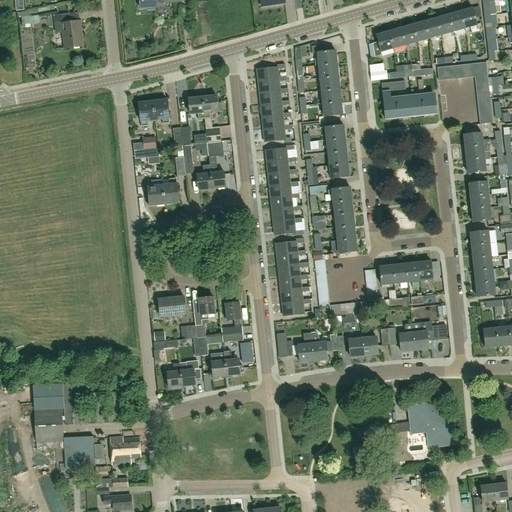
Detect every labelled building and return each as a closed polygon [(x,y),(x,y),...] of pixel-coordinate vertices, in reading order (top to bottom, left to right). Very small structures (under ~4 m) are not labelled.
[(157,3),(182,1),(181,0),(139,0),(140,9),(158,7),(157,3)] [(498,11),(510,9),(509,2),(503,3),(504,6),(497,7),(498,11)] [(484,16),(496,15),(496,14),(495,6),(483,8),(484,16)] [(465,29),(477,25),(472,8),(460,12),(465,29)] [(465,29),(460,12),(448,15),(453,32),(465,29)] [(65,49),(82,46),(80,30),(81,29),(80,21),(70,23),(69,14),(54,16),(56,33),(63,32),(65,49)] [(453,32),(448,15),(436,19),(441,36),(453,32)] [(496,15),(484,16),(485,29),(496,28),(496,27),(497,27),(496,15)] [(23,25),(39,23),(38,16),(22,18),(23,25)] [(424,22),(429,39),(441,36),(436,19),(424,22)] [(429,39),(424,22),(412,25),(417,42),(429,39)] [(417,42),(412,25),(400,29),(405,46),(417,42)] [(487,41),(497,40),(496,28),(485,29),(487,41)] [(405,46),(400,29),(388,32),(393,49),(405,46)] [(393,49),(388,32),(376,36),(380,53),(393,49)] [(497,40),(487,41),(488,53),(494,53),(494,52),(497,51),(498,50),(497,40)] [(24,45),(25,58),(33,58),(32,44),(24,45)] [(336,51),(331,51),(325,52),(325,46),(312,47),(312,53),(317,53),(319,66),(338,64),(336,51)] [(338,64),(319,66),(320,79),(339,77),(338,64)] [(277,67),(257,69),(258,80),(279,78),(278,70),(286,69),(285,65),(277,66),(277,67)] [(371,81),(387,79),(386,71),(370,72),(371,81)] [(279,78),(258,80),(259,92),(280,90),(279,82),(287,81),(287,79),(286,77),(279,78)] [(339,77),(320,79),(321,91),(340,89),(339,77)] [(395,91),(406,90),(405,81),(395,83),(395,91)] [(392,119),(388,83),(381,84),(382,92),(383,92),(384,101),(383,101),(385,120),(392,119)] [(398,118),(396,100),(390,101),(389,92),(392,91),(392,83),(388,83),(392,119),(398,118)] [(280,90),(259,92),(260,104),(281,102),(280,94),(288,93),(288,91),(288,89),(280,90)] [(340,89),(321,91),(323,104),(342,102),(340,89)] [(203,98),(205,120),(207,142),(221,141),(220,128),(213,129),(211,113),(222,112),(221,104),(217,105),(216,96),(203,98)] [(430,115),(437,114),(435,96),(428,97),(430,115)] [(299,98),(300,106),(300,107),(310,106),(309,97),(305,98),(305,97),(299,98)] [(424,116),(422,97),(415,98),(417,116),(424,116)] [(430,115),(428,97),(422,97),(424,116),(430,115)] [(205,120),(203,98),(189,99),(191,116),(198,115),(199,121),(205,120)] [(417,116),(415,98),(409,99),(411,117),(417,116)] [(405,118),(403,99),(396,100),(398,118),(405,118)] [(411,117),(409,99),(403,99),(405,118),(411,117)] [(163,125),(170,124),(167,100),(153,101),(155,120),(163,119),(163,125)] [(155,120),(153,101),(139,103),(142,127),(149,126),(148,121),(155,120)] [(281,102),(260,104),(262,116),(283,114),(282,106),(290,105),(289,103),(289,101),(281,102)] [(342,102),(323,104),(324,117),(343,115),(342,102)] [(310,106),(300,107),(301,114),(301,115),(311,114),(310,106)] [(502,110),(502,120),(511,120),(511,110),(502,110)] [(283,114),(262,116),(263,128),(284,126),(283,118),(291,117),(290,115),(290,113),(283,114)] [(284,126),(263,128),(265,143),(285,140),(284,131),(292,130),(292,127),(292,125),(284,126)] [(344,126),(333,127),(325,128),(327,141),(345,139),(344,126)] [(184,145),(192,144),(190,127),(182,128),(184,145)] [(184,146),(184,145),(182,128),(173,129),(175,147),(184,146)] [(496,145),(495,140),(490,140),(490,139),(483,140),(482,134),(464,136),(465,149),(483,147),(496,145)] [(157,149),(156,141),(155,137),(143,138),(143,143),(144,150),(157,149)] [(345,139),(327,141),(328,154),(347,152),(345,139)] [(208,157),(223,155),(221,142),(207,144),(208,157)] [(186,164),(193,164),(191,146),(184,146),(186,159),(184,159),(184,164),(186,164)] [(286,149),(265,151),(266,161),(287,159),(286,151),(294,150),(294,146),(286,147),(286,149)] [(485,159),(483,147),(465,149),(466,161),(485,159)] [(157,149),(144,150),(145,159),(159,157),(161,156),(160,148),(158,148),(157,149)] [(347,152),(328,154),(329,166),(348,164),(347,152)] [(507,169),(507,163),(503,164),(503,157),(497,158),(498,168),(498,170),(507,169)] [(186,176),(184,164),(184,159),(184,158),(175,159),(177,177),(186,176)] [(287,159),(266,161),(268,173),(289,171),(288,163),(296,162),(295,160),(295,158),(287,159)] [(485,166),(485,159),(466,161),(468,174),(486,172),(490,171),(489,166),(485,166)] [(325,172),(330,172),(331,180),(349,177),(348,164),(329,166),(329,167),(325,167),(325,172)] [(212,189),(209,165),(203,166),(204,174),(197,175),(199,191),(212,189)] [(212,189),(226,188),(224,172),(217,173),(216,171),(210,171),(210,165),(209,165),(212,189)] [(289,171),(268,173),(269,185),(290,183),(289,175),(297,174),(297,172),(296,170),(289,171)] [(177,179),(162,180),(165,204),(180,202),(178,184),(177,184),(177,179)] [(148,187),(149,200),(147,200),(148,205),(150,204),(150,206),(165,204),(162,180),(148,182),(149,187),(148,187)] [(290,183),(269,185),(270,198),(291,195),(290,188),(298,187),(298,184),(298,182),(290,183)] [(470,198),(489,195),(487,182),(469,185),(470,198)] [(326,192),(325,185),(311,187),(312,194),(326,192)] [(350,188),(334,189),(328,190),(328,196),(333,195),(334,203),(352,201),(350,188)] [(291,195),(270,198),(272,209),(292,207),(292,200),(300,199),(299,196),(299,194),(291,195)] [(489,195),(470,198),(472,210),(490,208),(489,195)] [(334,203),(335,215),(335,216),(353,214),(352,201),(334,203)] [(292,207),(272,209),(273,222),(294,219),(293,212),(301,211),(301,209),(301,206),(292,207)] [(490,208),(472,210),(473,223),(492,221),(490,208)] [(330,221),(336,221),(336,228),(354,226),(353,214),(335,216),(335,215),(330,216),(330,221)] [(323,216),(318,217),(312,217),(313,226),(313,230),(325,229),(323,216)] [(294,219),(273,222),(275,237),(295,234),(295,236),(304,235),(303,231),(295,232),(294,224),(302,223),(302,221),(302,218),(294,219)] [(354,226),(336,228),(338,241),(356,239),(354,226)] [(470,234),(472,247),(490,245),(489,232),(470,234)] [(296,242),(275,244),(276,254),(297,252),(296,244),(304,243),(304,239),(296,239),(296,242)] [(356,239),(338,241),(339,255),(357,252),(356,239)] [(505,243),(494,245),(495,252),(507,250),(505,243)] [(491,257),(490,245),(472,247),(473,260),(491,257)] [(297,252),(276,254),(278,266),(299,264),(298,256),(306,255),(306,253),(305,251),(297,252)] [(493,270),(491,257),(473,260),(475,272),(493,270)] [(426,286),(425,281),(433,280),(431,262),(418,263),(420,282),(420,286),(426,286)] [(299,264),(278,266),(279,279),(300,276),(299,268),(307,267),(309,267),(309,265),(308,263),(307,263),(299,264)] [(407,283),(420,282),(418,263),(405,265),(407,283)] [(407,283),(405,265),(393,266),(395,285),(407,283)] [(394,285),(395,285),(393,266),(380,267),(382,286),(394,285)] [(494,283),(493,270),(475,272),(476,285),(494,283)] [(300,276),(279,279),(281,291),(302,289),(301,281),(309,280),(308,277),(308,275),(300,276)] [(495,289),(494,283),(476,285),(477,298),(496,296),(496,295),(498,295),(498,289),(495,289)] [(302,289),(281,291),(282,303),(303,301),(302,293),(310,292),(310,289),(310,288),(302,289)] [(424,304),(435,303),(435,296),(423,297),(424,304)] [(180,315),(186,314),(184,297),(159,300),(161,317),(166,316),(167,319),(180,318),(180,315)] [(200,310),(194,311),(196,326),(202,326),(202,320),(209,319),(208,315),(216,314),(214,297),(199,299),(200,310)] [(424,304),(423,297),(411,298),(412,306),(424,304)] [(303,301),(282,303),(284,317),(304,315),(303,305),(311,304),(311,302),(311,300),(303,301)] [(481,309),(502,306),(502,300),(481,303),(481,309)] [(221,329),(222,336),(243,334),(242,327),(241,327),(240,319),(242,319),(240,303),(225,305),(227,321),(235,320),(236,328),(221,329)] [(446,316),(445,306),(437,307),(439,316),(446,316)] [(446,325),(438,326),(439,340),(447,339),(446,325)] [(193,339),(197,339),(195,326),(181,327),(182,340),(193,339)] [(396,345),(395,331),(394,326),(387,327),(387,329),(388,345),(396,345)] [(511,345),(509,327),(496,328),(498,347),(511,345)] [(498,347),(496,328),(483,330),(485,348),(498,347)] [(416,351),(430,349),(428,332),(421,333),(421,330),(414,331),(416,351)] [(416,351),(414,331),(406,332),(406,335),(400,335),(402,352),(416,351)] [(311,334),(314,362),(328,360),(327,352),(338,351),(337,337),(336,335),(330,336),(331,342),(320,344),(320,341),(319,341),(318,335),(315,333),(311,334)] [(314,362),(311,334),(304,334),(305,345),(299,346),(301,363),(314,362)] [(365,356),(363,336),(355,337),(356,340),(349,340),(351,358),(365,356)] [(365,356),(378,355),(376,338),(370,338),(369,336),(363,336),(365,356)] [(200,338),(197,339),(193,339),(195,357),(202,356),(200,338)] [(232,360),(231,352),(225,352),(225,358),(227,376),(241,375),(241,373),(243,373),(244,372),(245,370),(244,368),(243,367),(242,366),(240,366),(239,359),(232,360)] [(225,358),(224,358),(224,353),(211,355),(213,371),(211,374),(211,378),(214,381),(219,380),(221,377),(227,376),(225,358)] [(173,364),(174,372),(167,372),(168,381),(165,381),(166,391),(176,390),(176,387),(182,387),(180,363),(173,364)] [(194,369),(187,370),(186,363),(180,363),(182,387),(196,385),(194,369)] [(62,409),(61,402),(64,402),(65,425),(127,422),(126,392),(117,392),(117,385),(101,386),(101,383),(95,383),(95,379),(84,380),(85,384),(63,385),(54,385),(23,387),(24,400),(58,399),(58,402),(33,403),(34,410),(36,443),(36,450),(48,450),(58,449),(58,442),(64,441),(62,409)] [(439,446),(456,444),(454,427),(449,428),(447,417),(437,419),(436,408),(425,410),(425,404),(408,406),(410,423),(415,422),(417,433),(427,432),(428,442),(438,441),(439,446)] [(8,428),(16,468),(25,466),(19,439),(17,426),(8,428)] [(123,438),(123,437),(110,438),(112,465),(132,463),(131,458),(141,457),(140,437),(123,438)] [(113,488),(113,487),(128,486),(128,478),(113,479),(96,479),(96,488),(92,489),(88,489),(84,489),(84,490),(83,490),(83,495),(88,496),(93,496),(93,495),(97,495),(109,494),(108,488),(113,488)] [(494,501),(507,499),(505,483),(492,484),(494,501)] [(494,501),(492,484),(479,486),(481,502),(494,501)] [(401,494),(401,511),(427,511),(420,511),(419,502),(406,503),(406,494),(401,494)] [(114,511),(131,510),(131,496),(104,497),(104,505),(113,504),(114,511)]
